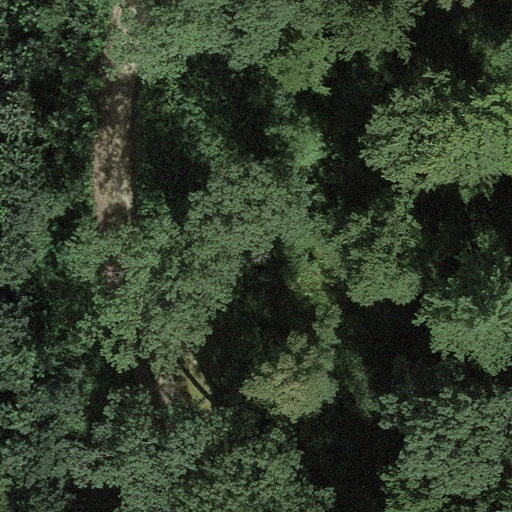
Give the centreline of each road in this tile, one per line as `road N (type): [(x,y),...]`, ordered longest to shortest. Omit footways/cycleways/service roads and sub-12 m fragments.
road 1 (track): [(142,0),(118,152),(163,511)]
road 2 (track): [(158,442),(246,297),(297,193),(366,0)]
